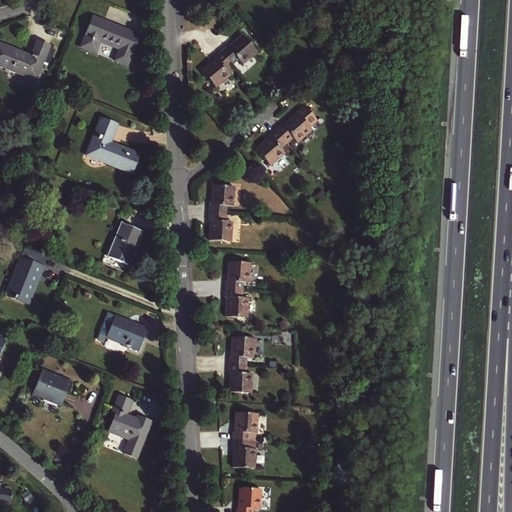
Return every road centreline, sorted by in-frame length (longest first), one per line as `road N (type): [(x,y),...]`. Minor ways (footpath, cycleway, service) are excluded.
road 1 (motorway): [(470,0),(440,511)]
road 2 (residential): [(191,511),(168,0)]
road 3 (motorway): [(488,511),(502,279)]
road 4 (motorway): [(502,279),(511,111)]
road 5 (motorway): [(509,511),(511,352)]
road 6 (unknown): [(182,311),(58,269)]
